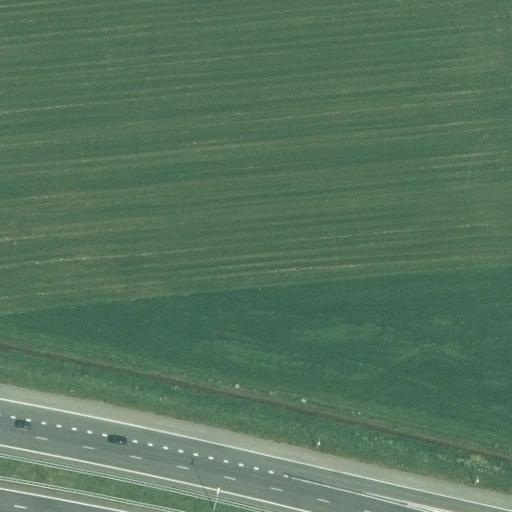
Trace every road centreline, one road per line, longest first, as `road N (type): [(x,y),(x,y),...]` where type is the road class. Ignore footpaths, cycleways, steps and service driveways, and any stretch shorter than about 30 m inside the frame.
road 1 (motorway): [(285,494),(0,433)]
road 2 (motorway): [(418,511),(285,494)]
